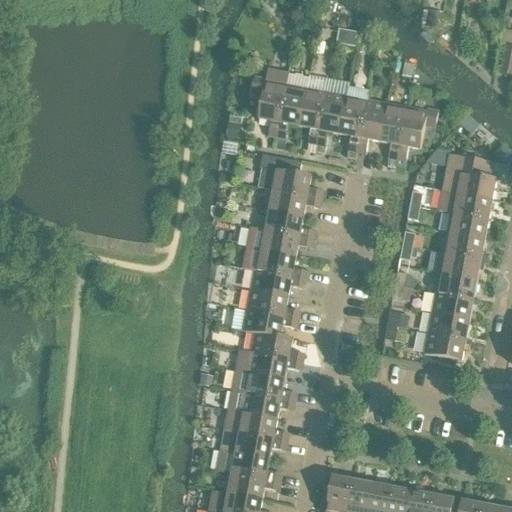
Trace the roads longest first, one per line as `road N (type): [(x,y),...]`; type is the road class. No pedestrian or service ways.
road 1 (residential): [(325,385),(361,177)]
road 2 (residential): [(491,416),(325,385)]
road 3 (residential): [(325,385),(305,511)]
